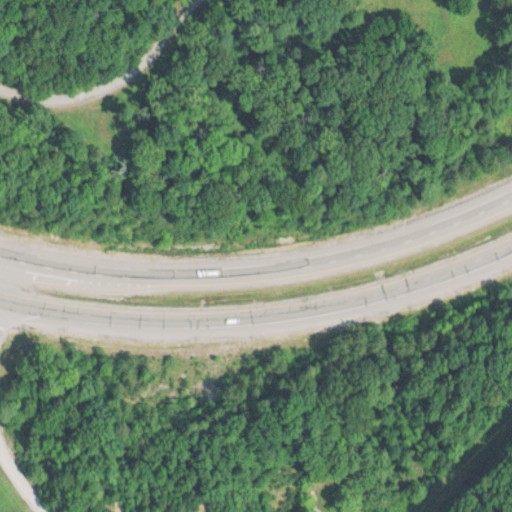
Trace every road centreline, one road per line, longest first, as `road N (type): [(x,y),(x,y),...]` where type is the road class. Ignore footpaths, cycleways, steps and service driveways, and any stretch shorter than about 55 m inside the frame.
road 1 (trunk): [(511,197),(402,243),(246,276),(114,278),(0,258)]
road 2 (trunk): [(0,301),(146,320),(282,314),(383,292),(511,245)]
road 3 (residential): [(0,91),(29,98),(99,91),(170,46),(216,0)]
